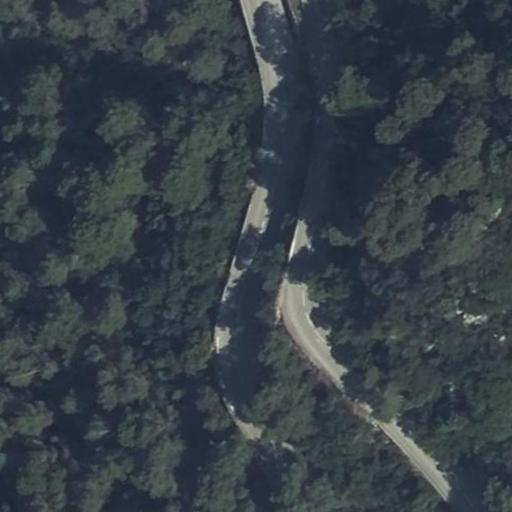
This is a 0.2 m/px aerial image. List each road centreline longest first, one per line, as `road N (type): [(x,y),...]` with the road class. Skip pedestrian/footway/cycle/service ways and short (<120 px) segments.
road 1 (tertiary): [(478,511),(308,307),(301,279),(335,84),(322,0)]
road 2 (tertiary): [(266,0),(283,118),(242,345),(255,404),(309,511)]
